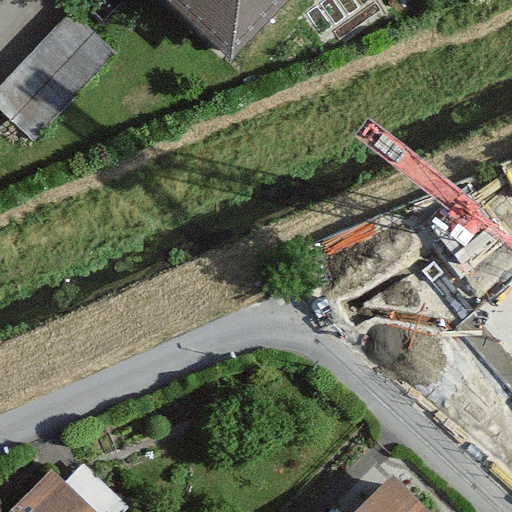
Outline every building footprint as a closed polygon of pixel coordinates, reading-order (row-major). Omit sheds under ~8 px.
[(162,0),(231,63),(288,0),(162,0)] [(69,16),(0,89),(0,120),(26,145),(110,55),(69,16)] [(380,218),(352,230),(387,316),(445,292),(419,228),(389,240),(380,218)] [(511,275),(469,311),(511,361),(511,275)] [(87,511),(49,476),(14,511),(87,511)] [(402,511),(380,491),(359,511),(349,511),(346,509),(342,511),(402,511)]
